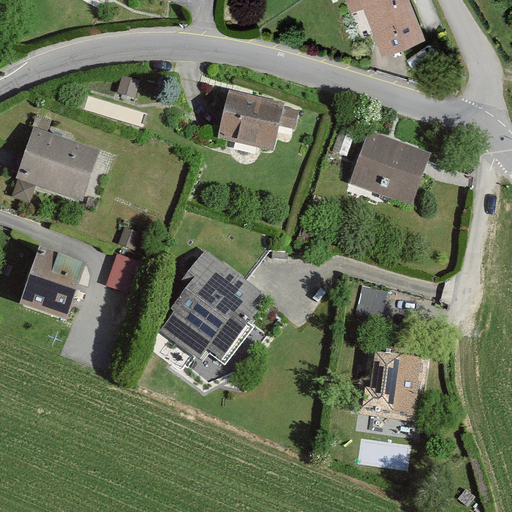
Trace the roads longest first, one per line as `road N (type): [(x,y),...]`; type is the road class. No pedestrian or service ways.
road 1 (residential): [(0,91),(89,53),(200,47),(319,71),(473,119),(494,136)]
road 2 (residential): [(494,136),(480,63),(451,0)]
